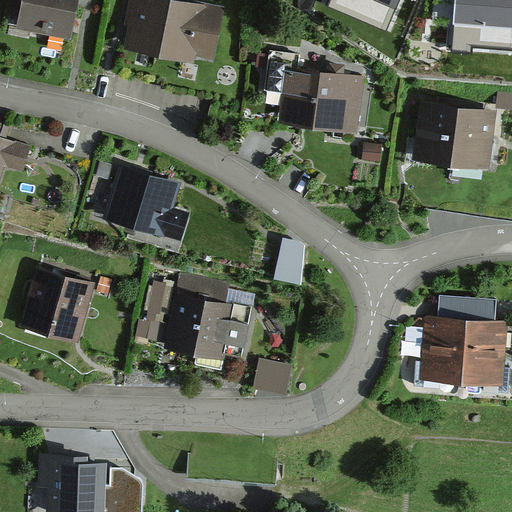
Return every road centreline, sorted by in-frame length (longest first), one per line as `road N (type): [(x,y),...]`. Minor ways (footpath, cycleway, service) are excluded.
road 1 (residential): [(0,407),(305,411),(337,395),(361,366),(380,281)]
road 2 (residential): [(380,281),(244,183),(154,131),(0,90)]
road 3 (residential): [(380,281),(435,253),(511,240)]
